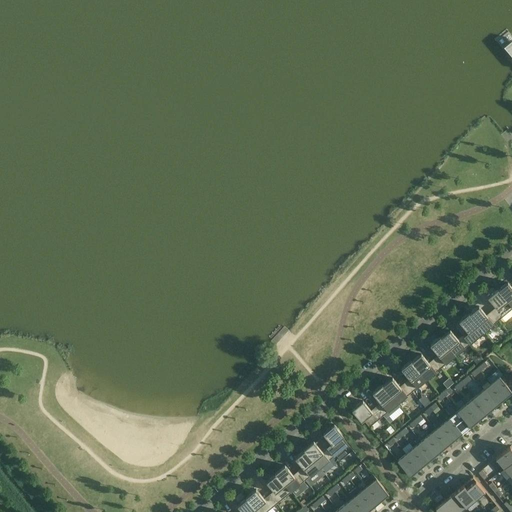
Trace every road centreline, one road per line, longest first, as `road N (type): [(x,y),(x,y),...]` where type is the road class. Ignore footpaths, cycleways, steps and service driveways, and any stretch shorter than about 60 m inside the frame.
road 1 (tertiary): [(198,511),(511,249)]
road 2 (residential): [(395,511),(511,425)]
